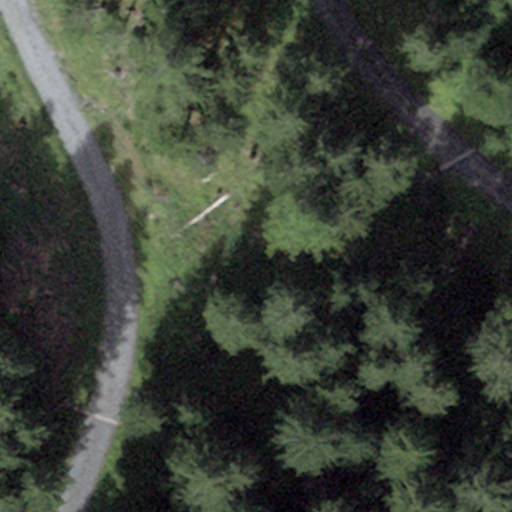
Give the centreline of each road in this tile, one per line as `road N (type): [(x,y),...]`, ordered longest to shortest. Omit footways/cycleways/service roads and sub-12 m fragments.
road 1 (track): [(6,0),(102,196),(123,284),(111,390),(65,511)]
road 2 (track): [(511,202),(394,97),(322,0)]
